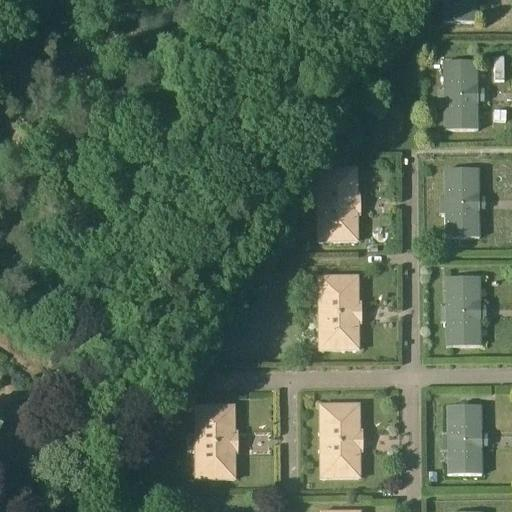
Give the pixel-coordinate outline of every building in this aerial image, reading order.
[(476,0),(436,0),(437,1),(442,1),(443,26),(478,25),(476,0)] [(484,92),(477,92),(476,64),(442,65),(443,94),(437,94),(438,110),(443,110),(444,134),(479,133),(478,106),(485,105),(484,92)] [(360,196),(357,196),(357,171),(315,171),(316,246),(358,246),(357,220),(360,220),(360,196)] [(479,213),(486,213),(485,200),(479,200),(477,172),(443,173),(444,201),(438,202),(439,218),(444,217),(445,242),(480,241),(479,213)] [(358,279),(316,279),(317,354),(359,354),(359,328),(361,328),(360,305),(358,305),(358,279)] [(478,280),(444,281),(445,310),(439,310),(439,326),(445,326),(446,350),(480,349),(479,322),(486,321),(486,308),(479,308),(478,280)] [(362,433),(359,433),(359,407),(317,407),(318,482),(360,482),(359,456),(362,456),(362,433)] [(237,434),(235,434),(234,408),(193,409),(193,438),(186,438),(187,455),(193,455),(193,484),(235,484),(235,458),(237,458),(237,434)] [(480,408),(445,409),(446,438),(440,438),(441,454),(446,454),(447,479),(482,477),(481,450),(488,449),(487,436),(481,437),(480,408)]
